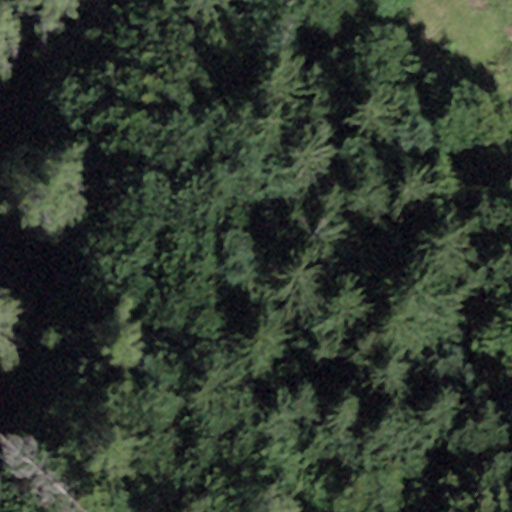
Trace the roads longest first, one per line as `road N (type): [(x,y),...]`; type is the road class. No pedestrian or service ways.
road 1 (track): [(261,0),(359,30),(511,193)]
road 2 (track): [(0,48),(213,0)]
